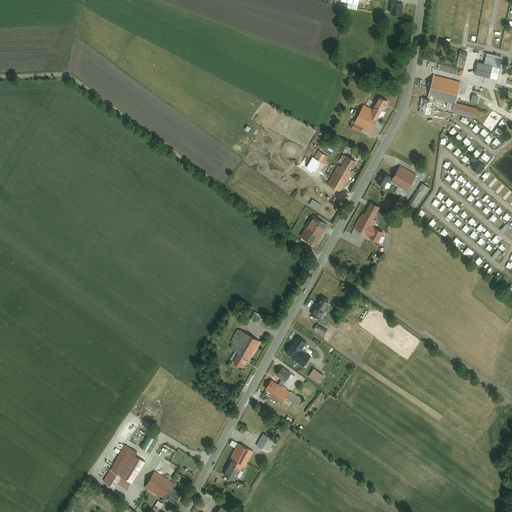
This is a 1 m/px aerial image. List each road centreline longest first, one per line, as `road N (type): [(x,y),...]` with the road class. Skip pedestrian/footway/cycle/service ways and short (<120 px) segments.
road 1 (unclassified): [(0,76),(72,76),(321,259)]
road 2 (tertiary): [(183,511),(321,259)]
road 3 (tertiary): [(321,259),(403,106),(420,0)]
road 4 (track): [(511,400),(321,259)]
road 5 (track): [(511,245),(501,266),(427,205),(442,149)]
